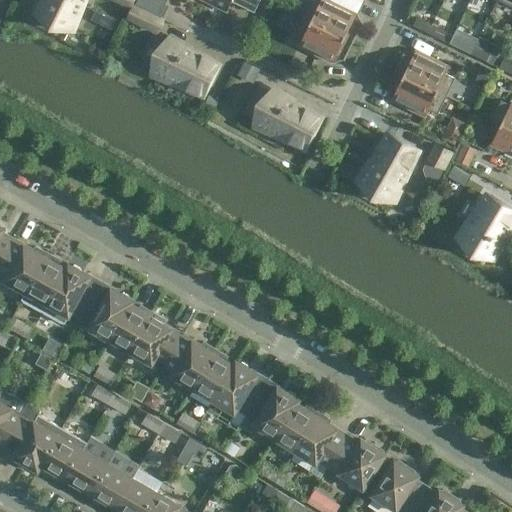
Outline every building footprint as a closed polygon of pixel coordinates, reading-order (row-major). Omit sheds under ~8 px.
[(70,25),(82,0),(42,0),(36,12),(71,29),(72,27),(70,25)] [(204,0),(227,11),(232,1),(254,12),(259,0),(204,0)] [(313,0),(309,0),(301,16),(353,41),(362,24),(353,19),(356,12),(330,0),(320,0),(319,3),(313,0)] [(165,20),(135,5),(127,20),(158,35),(165,20)] [(344,59),(353,41),(301,16),(293,34),(302,39),(299,46),(332,62),(336,55),(344,59)] [(417,17),(413,25),(426,31),(430,23),(417,17)] [(447,32),(430,23),(426,31),(443,40),(447,32)] [(203,94),(218,65),(202,57),(203,54),(170,38),(152,72),(155,73),(156,71),(203,94)] [(460,38),(456,46),(469,53),(473,44),(460,38)] [(490,53),(473,44),(469,53),(486,61),(490,53)] [(394,69),(394,70),(446,95),(455,78),(446,73),(449,66),(415,50),(412,57),(403,53),(395,69),(394,69)] [(294,56),(290,64),(305,71),(308,63),(294,56)] [(511,63),(503,59),(499,67),(511,73),(511,63)] [(254,84),(261,69),(245,61),(238,76),(254,84)] [(481,67),(476,79),(488,85),(493,72),(481,67)] [(446,95),(394,70),(393,71),(394,72),(386,88),(395,93),(391,99),(425,116),(428,109),(438,113),(446,95)] [(305,147),(321,118),(305,109),(306,107),(273,90),(255,124),(257,125),(259,123),(305,147)] [(209,94),(205,102),(216,108),(220,100),(209,94)] [(511,101),(511,102),(510,104),(501,100),(492,118),(501,123),(491,144),(498,147),(511,154),(511,101)] [(467,124),(453,117),(442,139),(456,145),(467,124)] [(392,196),(417,150),(388,134),(379,150),(377,149),(359,181),(392,200),(394,197),(392,196)] [(446,167),(455,148),(436,139),(427,159),(446,167)] [(477,148),(464,143),(456,160),(469,166),(477,148)] [(472,175),(455,165),(448,177),(465,187),(472,175)] [(509,224),(511,218),(511,210),(487,195),(462,237),(460,236),(459,238),(492,258),(511,226),(509,224)] [(0,263),(13,239),(2,232),(4,228),(0,225),(0,263)] [(33,250),(13,239),(0,263),(0,272),(6,276),(4,280),(25,292),(21,300),(22,300),(49,252),(36,245),(33,250)] [(60,259),(49,252),(22,300),(42,311),(69,264),(68,263),(66,268),(58,263),(60,259)] [(71,265),(69,264),(42,311),(64,323),(71,312),(80,317),(98,285),(88,280),(91,276),(81,270),(81,268),(74,264),(71,265)] [(108,291),(98,285),(80,317),(90,323),(88,327),(110,339),(133,300),(130,298),(130,295),(123,291),(120,293),(111,287),(108,291)] [(133,300),(110,339),(131,352),(154,312),(141,304),(138,309),(131,304),(133,300)] [(165,319),(154,312),(131,352),(152,364),(154,360),(163,365),(182,333),(163,323),(165,319)] [(34,328),(19,319),(14,330),(28,338),(34,328)] [(201,345),(182,333),(163,365),(173,371),(171,375),(193,388),(216,349),(204,341),(201,345)] [(228,356),(216,349),(193,388),(213,400),(236,361),(236,360),(233,364),(225,360),(228,356)] [(239,362),(236,361),(213,400),(234,413),(237,409),(246,414),(268,379),(267,378),(264,383),(255,378),(258,374),(248,368),(248,365),(241,361),(239,362)] [(117,374),(103,366),(97,376),(111,384),(117,374)] [(269,379),(268,379),(246,414),(247,415),(240,425),(251,431),(254,425),(274,438),(299,399),(296,397),(296,395),(289,390),(287,391),(277,386),(275,389),(266,384),(269,379)] [(108,403),(114,393),(100,385),(94,395),(108,403)] [(0,443),(5,446),(29,403),(0,387),(0,443)] [(129,401),(114,393),(108,403),(123,412),(129,401)] [(299,399),(274,438),(296,451),(320,412),(307,404),(304,408),(297,403),(299,399)] [(40,464),(62,427),(38,414),(40,409),(29,403),(5,446),(16,452),(13,456),(24,462),(24,465),(33,470),(35,469),(37,470),(41,464),(40,464)] [(331,419),(320,412),(296,451),(316,464),(318,460),(327,465),(346,434),(328,423),(331,419)] [(200,422),(185,413),(179,424),(193,432),(200,422)] [(158,432),(164,422),(150,414),(144,424),(158,432)] [(178,430),(164,422),(158,432),(172,441),(178,430)] [(40,464),(41,464),(52,470),(52,473),(64,480),(87,441),(62,427),(40,464)] [(358,442),(346,434),(327,465),(363,488),(383,458),(385,454),(383,453),(383,450),(374,444),(372,445),(361,438),(358,442)] [(87,442),(87,441),(64,480),(76,487),(78,485),(90,492),(107,463),(83,449),(87,442)] [(392,463),(383,458),(363,488),(399,511),(409,511),(426,486),(416,479),(418,475),(408,468),(408,466),(399,460),(396,461),(394,459),(392,463)] [(281,471),(267,462),(261,472),(275,481),(281,471)] [(132,478),(107,463),(90,492),(102,499),(102,502),(114,509),(132,478)] [(132,478),(114,509),(119,511),(145,511),(157,492),(132,478)] [(316,485),(307,497),(328,511),(334,511),(341,502),(316,485)] [(437,493),(426,486),(409,511),(466,511),(461,508),(463,505),(453,497),(453,495),(444,489),(441,490),(439,489),(437,493)] [(292,499),(278,490),(272,500),(286,509),(292,499)] [(181,506),(157,492),(145,511),(187,511),(180,507),(181,506)] [(302,511),(306,507),(292,499),(286,509),(291,511),(302,511)]
